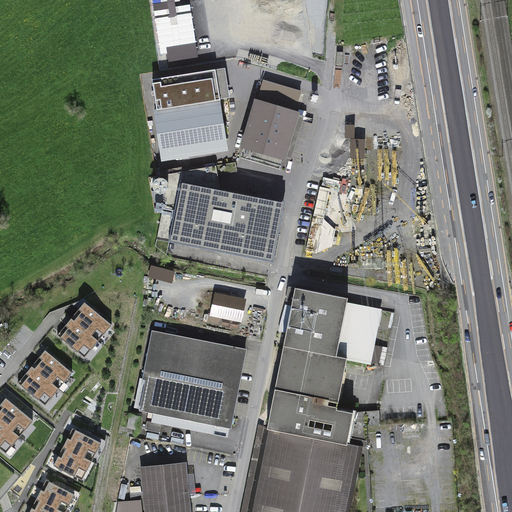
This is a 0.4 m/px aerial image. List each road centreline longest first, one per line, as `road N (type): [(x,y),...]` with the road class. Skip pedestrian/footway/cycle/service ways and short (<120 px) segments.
road 1 (motorway): [(426,0),(506,511)]
road 2 (motorway): [(511,391),(450,0)]
road 3 (residential): [(235,511),(295,206)]
road 4 (unknown): [(282,277),(390,309),(402,320),(423,400)]
